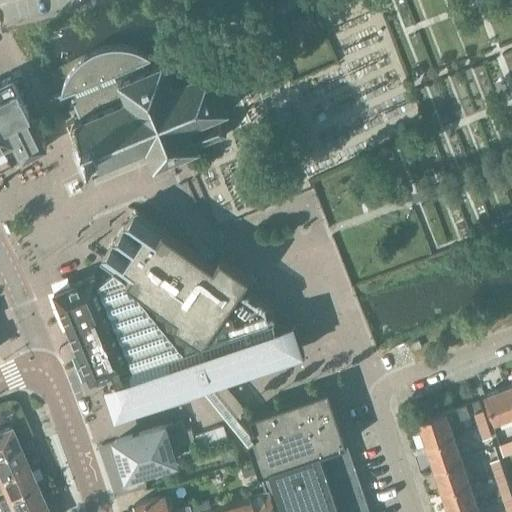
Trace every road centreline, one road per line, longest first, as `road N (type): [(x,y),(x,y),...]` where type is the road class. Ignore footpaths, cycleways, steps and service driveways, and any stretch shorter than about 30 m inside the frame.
road 1 (residential): [(414,511),(378,398),(511,341)]
road 2 (tertiary): [(102,511),(49,364)]
road 3 (tertiary): [(49,364),(0,247)]
